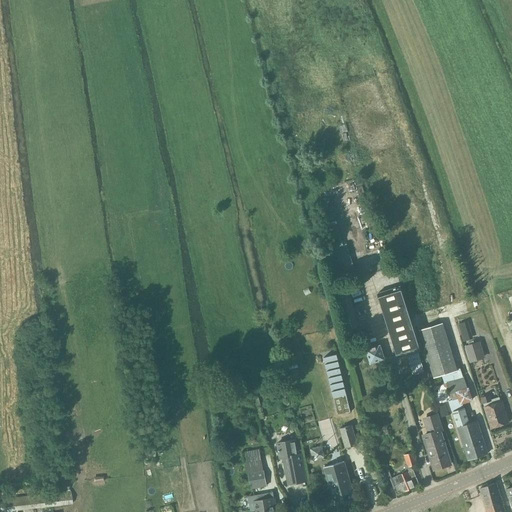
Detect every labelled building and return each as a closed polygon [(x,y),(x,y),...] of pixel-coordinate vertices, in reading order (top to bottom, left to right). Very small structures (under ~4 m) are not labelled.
[(361,202),(367,200),(360,177),(354,178),(361,202)] [(387,260),(371,265),(373,272),(389,267),(387,260)] [(421,351),(400,286),(378,294),(398,358),(421,351)] [(434,378),(458,370),(443,322),(419,329),(434,378)] [(470,363),(482,359),(477,343),(465,347),(470,363)] [(366,350),(371,364),(384,359),(380,345),(366,350)] [(351,412),(337,354),(324,358),(338,415),(351,412)] [(288,363),(289,369),(297,367),(295,357),(287,359),(288,363)] [(377,384),(392,380),(389,370),(375,374),(377,384)] [(447,383),(453,400),(460,398),(462,403),(471,400),(464,377),(447,383)] [(492,400),(490,395),(481,398),(483,404),(484,404),(491,429),(508,423),(502,402),(501,402),(499,397),(492,400)] [(465,409),(453,413),(468,460),(488,454),(478,421),(470,423),(465,409)] [(424,436),(430,454),(445,449),(440,431),(443,430),(438,415),(426,419),(430,434),(424,436)] [(346,447),(346,448),(358,445),(352,425),(340,429),(346,447)] [(379,439),(389,436),(386,425),(376,427),(379,439)] [(284,457),(288,485),(306,481),(302,454),(300,444),(296,444),(295,440),(277,443),(280,458),(284,457)] [(243,452),(245,463),(261,460),(259,449),(246,451),(243,452)] [(450,465),(449,460),(452,459),(450,454),(447,455),(445,449),(430,454),(432,460),(435,469),(450,465)] [(396,476),(390,479),(394,487),(397,495),(420,486),(416,478),(413,470),(412,470),(411,467),(417,465),(414,452),(404,455),(407,465),(404,466),(405,467),(407,472),(396,476)] [(385,479),(391,477),(383,455),(377,457),(385,479)] [(335,505),(355,499),(345,462),(324,468),(335,505)] [(249,474),(251,489),(267,486),(264,471),(249,474)] [(486,511),(505,511),(497,483),(480,488),(486,511)] [(0,499),(0,511),(73,503),(71,491),(0,499)] [(256,511),(275,511),(275,508),(277,507),(276,498),(274,498),(273,493),(249,497),(251,511),(256,510),(256,511)]
